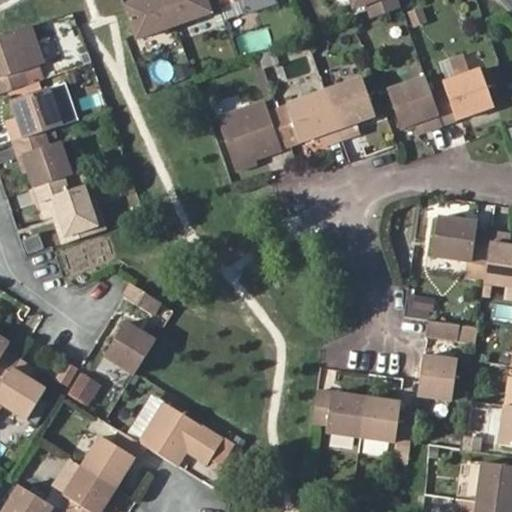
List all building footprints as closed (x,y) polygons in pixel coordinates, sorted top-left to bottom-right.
[(130,0),(129,1),(130,4),(141,35),(179,21),(171,0),(130,0)] [(171,0),(179,21),(216,8),(213,0),(171,0)] [(367,0),(368,0),(374,15),(403,5),(401,0),(355,0),(357,4),(367,0)] [(38,23),(0,35),(0,47),(1,50),(3,57),(0,58),(0,78),(5,93),(36,82),(30,67),(51,60),(38,23)] [(462,74),(473,70),(467,53),(456,57),(462,74)] [(435,92),(446,123),(498,103),(485,66),(473,70),(462,74),(448,80),(451,86),(435,92)] [(330,88),(347,136),(359,132),(354,121),(360,119),(380,111),(367,75),(330,88)] [(435,127),(446,123),(435,92),(429,75),(393,89),(406,125),(425,118),(431,117),(435,127)] [(69,82),(58,85),(19,98),(26,116),(27,121),(17,124),(22,139),(52,129),(82,119),(69,82)] [(333,141),(347,136),(330,88),(292,102),(283,106),(286,115),(296,144),(324,133),(328,131),(333,141)] [(222,116),(240,165),(260,157),(287,148),(276,119),(269,99),(222,116)] [(287,148),(296,144),(286,115),(276,119),(287,148)] [(27,121),(26,116),(16,120),(17,124),(27,121)] [(429,129),(435,127),(431,117),(425,118),(429,129)] [(364,130),(360,119),(354,121),(359,132),(364,130)] [(38,169),(43,184),(73,174),(80,171),(68,139),(57,143),(52,129),(22,139),(27,154),(32,152),(38,169)] [(328,143),(333,141),(328,131),(324,133),(328,143)] [(32,171),(38,169),(32,152),(27,154),(32,171)] [(240,165),(242,172),(262,164),(260,157),(240,165)] [(62,213),(72,240),(115,225),(99,182),(78,188),(73,174),(43,184),(53,216),(62,213)] [(488,260),(493,228),(477,226),(479,217),(440,212),(434,252),(488,260)] [(506,230),(493,228),(488,260),(485,279),(511,282),(511,242),(505,241),(506,230)] [(22,239),(27,255),(43,250),(38,235),(22,239)] [(158,312),(165,299),(138,282),(129,295),(158,312)] [(476,341),(478,326),(429,318),(427,334),(476,341)] [(141,373),(143,369),(162,339),(133,321),(112,355),(141,373)] [(0,377),(7,382),(24,356),(12,348),(16,341),(0,330),(0,377)] [(452,357),(455,344),(429,339),(426,352),(452,357)] [(458,359),(424,354),(421,376),(419,394),(453,399),(458,359)] [(7,382),(0,393),(0,395),(6,399),(0,408),(0,409),(27,427),(52,386),(35,375),(31,374),(36,363),(24,356),(7,382)] [(41,366),(36,363),(31,374),(35,375),(41,366)] [(103,380),(84,369),(72,389),(91,401),(103,380)] [(368,396),(318,390),(314,422),(328,423),(327,432),(363,437),(368,396)] [(157,419),(170,399),(157,392),(145,411),(157,419)] [(363,437),(412,444),(412,440),(417,411),(401,408),(402,400),(368,396),(363,437)] [(153,444),(170,455),(182,462),(191,446),(194,442),(202,447),(199,452),(214,460),(230,436),(170,398),(170,399),(157,419),(145,438),(153,444)] [(511,404),(505,404),(500,444),(511,445),(511,404)] [(146,457),(153,444),(145,438),(126,426),(118,439),(107,433),(89,462),(123,484),(135,465),(139,454),(146,457)] [(191,446),(199,452),(202,447),(194,442),(191,446)] [(56,482),(71,492),(87,465),(72,454),(56,482)] [(140,468),(146,457),(139,454),(135,465),(140,468)] [(78,496),(70,509),(74,511),(104,511),(123,484),(89,462),(87,465),(71,492),(78,496)] [(477,501),(511,505),(511,466),(483,462),(477,501)] [(7,511),(54,511),(60,503),(27,482),(7,511)] [(511,511),(511,505),(477,501),(454,497),(451,511),(511,511)]
